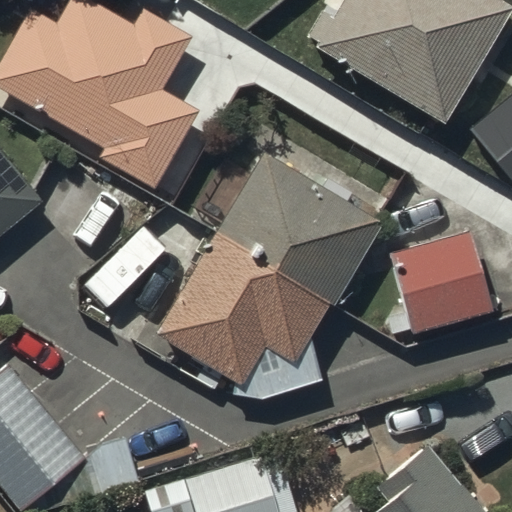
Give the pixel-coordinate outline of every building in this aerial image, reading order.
[(195,106),(158,84),(188,32),(138,4),(129,20),(94,0),(62,0),(52,19),(24,4),(0,46),(0,86),(99,143),(94,153),(150,185),(195,106)] [(507,2),(503,0),(332,0),(326,12),(317,7),(303,31),(311,36),(308,41),(438,118),(507,2)] [(511,86),(465,125),(511,182),(511,86)] [(258,147),(209,229),(326,298),(329,300),(378,217),(258,147)] [(0,230),(40,198),(0,148),(0,230)] [(463,227),(385,249),(408,330),(486,307),(463,227)] [(209,229),(150,327),(237,380),(260,341),(289,359),(326,298),(209,229)] [(79,453),(1,360),(0,361),(0,487),(15,506),(79,453)] [(481,511),(421,438),(369,480),(381,495),(359,511),(481,511)] [(180,475),(191,511),(275,511),(256,451),(180,475)]
